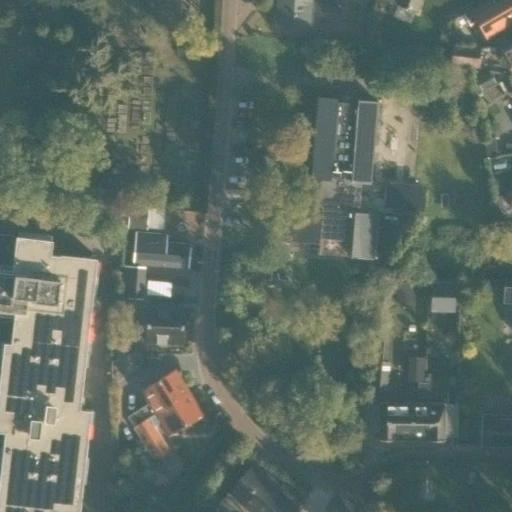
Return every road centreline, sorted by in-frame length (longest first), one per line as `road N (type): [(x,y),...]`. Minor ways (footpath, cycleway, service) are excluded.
road 1 (residential): [(347,492),(294,470),(229,411),(208,371),(228,0)]
road 2 (unknown): [(0,255),(98,265),(121,287),(112,377),(114,511)]
road 3 (residential): [(347,492),(357,477),(400,457),(511,458)]
